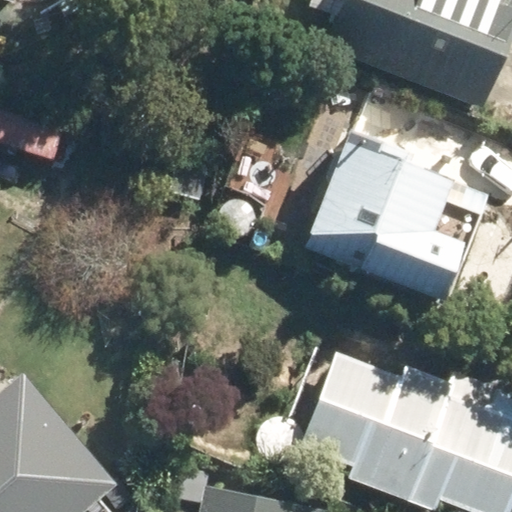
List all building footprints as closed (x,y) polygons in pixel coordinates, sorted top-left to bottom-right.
[(0,0),(0,6),(12,9),(14,0),(0,0)] [(511,0),(310,0),(308,7),(336,18),(322,56),(482,114),(504,52),(499,51),(511,13),(511,0)] [(351,141),(302,256),(441,316),(490,203),(351,141)] [(130,207),(139,151),(112,146),(101,209),(126,213),(118,258),(148,263),(157,212),(130,207)] [(175,163),(168,196),(203,204),(209,171),(175,163)] [(242,266),(230,294),(262,310),(274,282),(242,266)] [(297,458),(347,475),(343,487),(414,511),(511,511),(511,401),(454,381),(451,387),(403,371),(400,379),(333,355),(297,458)] [(193,374),(190,397),(210,401),(213,377),(193,374)] [(0,511),(99,511),(95,506),(109,495),(14,387),(0,398),(0,511)] [(301,511),(160,488),(155,511),(301,511)]
